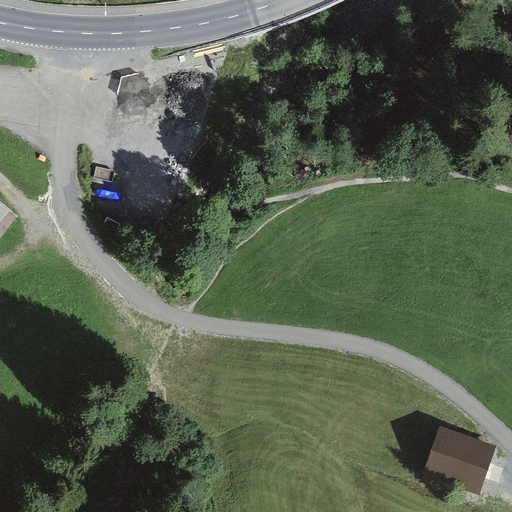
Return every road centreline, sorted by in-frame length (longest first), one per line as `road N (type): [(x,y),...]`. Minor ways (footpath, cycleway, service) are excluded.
road 1 (unclassified): [(511,444),(454,392),(398,358),(338,340),(202,325),(152,305),(120,280),(92,248),(69,200),(64,119),(75,33)]
road 2 (secondary): [(75,33),(173,28),(280,0)]
